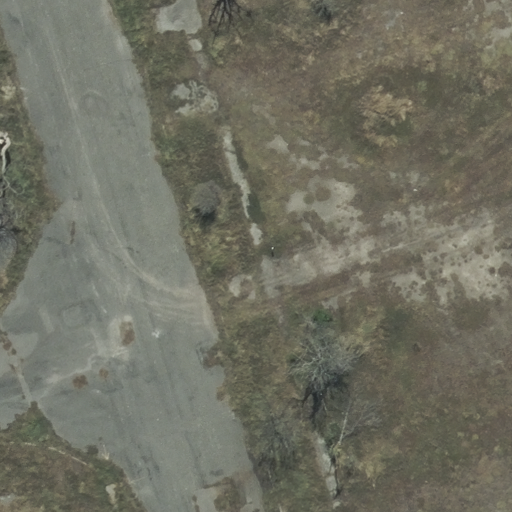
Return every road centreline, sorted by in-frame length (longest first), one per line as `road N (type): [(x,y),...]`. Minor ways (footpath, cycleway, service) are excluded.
road 1 (track): [(55,0),(157,332)]
road 2 (track): [(157,332),(214,511)]
road 3 (track): [(0,377),(157,332)]
